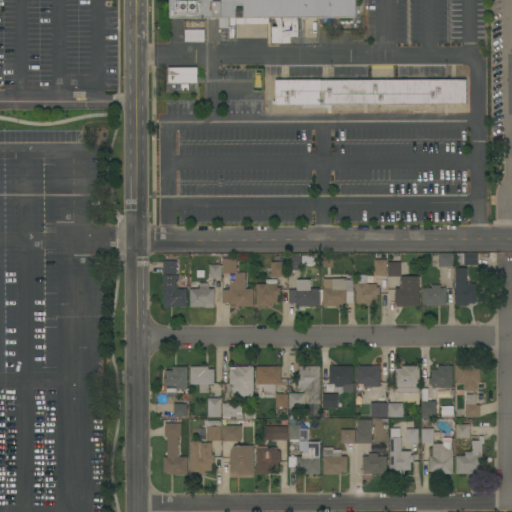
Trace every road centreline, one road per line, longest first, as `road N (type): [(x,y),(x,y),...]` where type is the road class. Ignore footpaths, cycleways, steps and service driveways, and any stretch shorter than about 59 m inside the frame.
road 1 (residential): [(135,0),(138,511)]
road 2 (residential): [(138,338),(511,332)]
road 3 (residential): [(138,509),(511,505)]
road 4 (residential): [(138,237),(507,241)]
road 5 (residential): [(507,262),(507,506)]
road 6 (residential): [(506,0),(507,241)]
